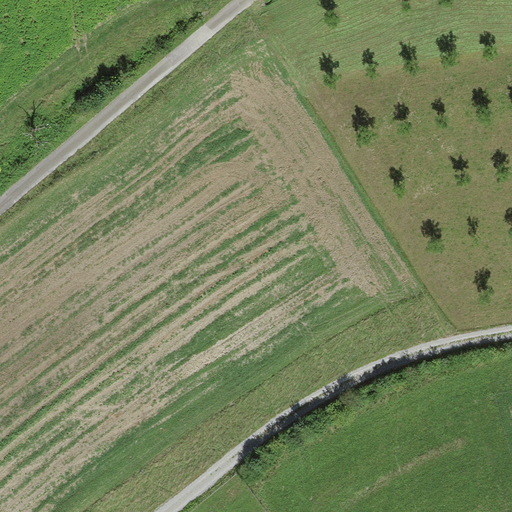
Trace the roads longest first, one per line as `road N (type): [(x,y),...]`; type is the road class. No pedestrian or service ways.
road 1 (track): [(511,325),(361,369),(161,511)]
road 2 (track): [(0,206),(250,0)]
